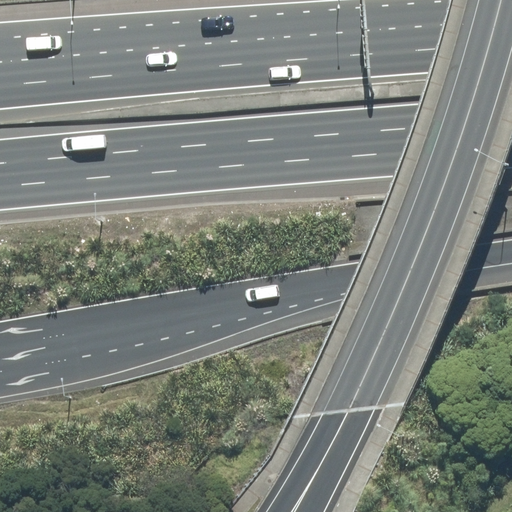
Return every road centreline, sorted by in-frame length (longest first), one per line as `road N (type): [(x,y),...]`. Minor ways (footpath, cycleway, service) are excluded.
road 1 (primary): [(501,0),(451,170),(400,300),(292,511)]
road 2 (motorway): [(511,254),(0,346)]
road 3 (motorway): [(511,122),(0,164)]
road 4 (motorway): [(0,85),(511,45)]
